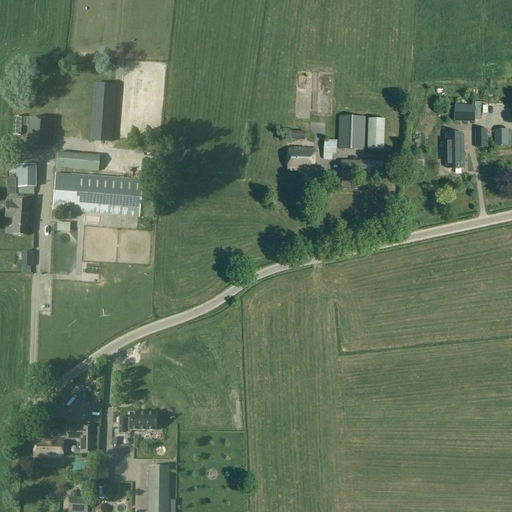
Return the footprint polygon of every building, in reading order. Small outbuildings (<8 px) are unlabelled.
[(115,86),(94,84),(90,141),(111,143),(115,86)] [(475,121),(481,121),(482,104),(475,104),(475,106),(455,105),(454,122),(475,122),(475,121)] [(52,118),(28,116),(28,120),(22,120),(22,116),(14,115),(12,134),(21,135),(22,125),(28,126),(26,146),(49,148),(52,118)] [(364,151),(365,117),(339,116),(338,150),(364,151)] [(478,148),(478,149),(487,149),(487,129),(478,129),(478,135),(475,135),(476,148),(478,148)] [(506,130),(495,130),(495,146),(507,146),(506,130)] [(305,141),(305,132),(292,131),(291,140),(305,141)] [(464,169),(463,135),(447,135),(447,169),(464,169)] [(336,156),(337,141),(324,140),(323,160),(332,160),(332,156),(336,156)] [(289,148),(288,170),(315,171),(316,149),(289,148)] [(100,156),(57,152),(56,169),(98,172),(100,156)] [(423,167),(423,155),(417,155),(407,155),(407,166),(423,167)] [(382,160),(341,161),(341,176),(382,175),(382,160)] [(35,188),(35,165),(16,165),(16,194),(34,194),(34,188),(35,188)] [(52,210),(139,217),(142,181),(55,174),(52,210)] [(16,178),(7,178),(7,187),(16,187),(16,178)] [(313,199),(305,199),(305,215),(313,215),(313,199)] [(6,203),(5,217),(14,217),(12,234),(26,235),(29,202),(13,201),(13,203),(6,203)] [(22,254),(22,266),(31,266),(31,254),(22,254)] [(130,414),(130,419),(126,419),(119,418),(118,433),(125,434),(125,433),(130,433),(130,431),(155,431),(156,414),(130,414)] [(95,428),(66,428),(66,439),(66,440),(78,440),(79,440),(79,455),(94,455),(94,454),(98,454),(99,428),(95,428)] [(35,441),(35,458),(63,458),(63,453),(66,453),(68,452),(68,447),(66,445),(64,445),(64,441),(35,441)] [(167,511),(168,500),(169,468),(148,467),(147,511),(167,511)] [(68,511),(87,511),(89,499),(75,498),(69,498),(68,511)]
